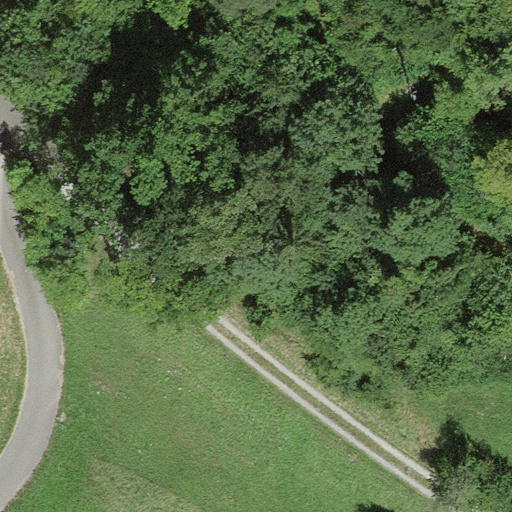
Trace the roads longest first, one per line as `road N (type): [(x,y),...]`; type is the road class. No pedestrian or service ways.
road 1 (track): [(0,151),(295,393),(461,511)]
road 2 (track): [(511,261),(396,171),(347,110),(319,58),(304,0)]
road 3 (track): [(0,478),(45,415),(19,256),(0,215)]
road 4 (track): [(511,135),(391,96),(347,110)]
